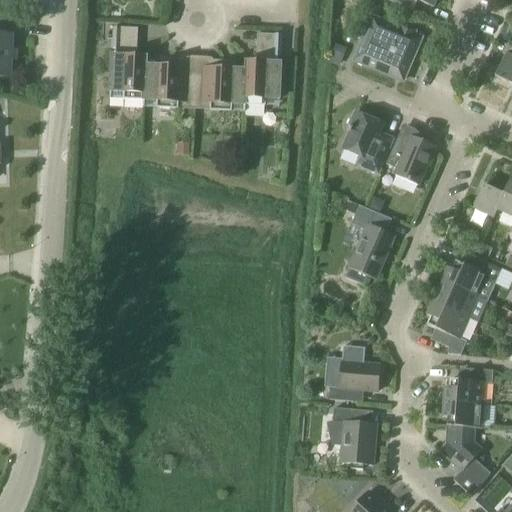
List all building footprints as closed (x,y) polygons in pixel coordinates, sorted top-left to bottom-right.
[(384,0),(405,9),(408,0),(415,0),(434,8),(437,0),(384,0)] [(401,31),(382,23),(374,43),(365,39),(355,61),(396,79),(406,53),(407,53),(409,54),(410,54),(411,53),(413,53),(415,52),(415,51),(416,50),(417,49),(421,40),(413,36),(415,33),(412,28),(407,26),(402,28),(401,31)] [(137,57),(138,29),(113,28),(112,49),(116,49),(116,56),(112,56),(110,99),(144,101),(146,58),(147,58),(137,57)] [(282,57),(283,36),(258,35),(256,63),(246,62),(246,63),(247,63),(245,106),(266,107),(267,99),(280,100),(281,64),(278,64),(278,57),(282,57)] [(0,77),(11,78),(13,37),(0,36),(0,77)] [(336,45),(331,57),(340,61),(345,49),(336,45)] [(511,85),(511,57),(506,54),(495,77),(511,85)] [(157,67),(147,66),(147,58),(146,58),(144,101),(157,102),(157,109),(178,110),(178,106),(194,106),(195,76),(180,76),(180,68),(170,67),(171,59),(157,58),(157,67)] [(236,71),(236,62),(223,61),(222,70),(212,69),(212,77),(195,76),(194,106),(210,107),(210,111),(232,112),(232,105),(245,106),(247,63),(246,63),(246,71),(236,71)] [(378,175),(393,141),(380,135),(384,126),(355,114),(347,132),(350,134),(343,151),(362,159),(359,166),(378,175)] [(435,148),(411,138),(407,146),(396,142),(386,165),(397,170),(395,176),(418,186),(427,167),(430,168),(433,159),(431,158),(435,148)] [(188,156),(189,144),(178,143),(176,155),(188,156)] [(511,218),(511,179),(503,195),(496,211),(497,211),(511,218)] [(496,211),(503,195),(484,186),(473,209),(494,219),(497,211),(496,211)] [(378,215),(382,207),(380,203),(372,199),(367,210),(375,214),(378,215)] [(368,278),(376,281),(395,237),(369,226),(375,214),(367,210),(360,207),(351,225),(365,231),(345,279),(364,287),(368,278)] [(468,251),(479,255),(483,246),(473,241),(468,251)] [(483,246),(479,255),(489,260),(493,250),(483,246)] [(474,258),(469,269),(456,263),(452,271),(448,269),(442,282),(488,303),(502,270),(474,258)] [(488,303),(442,282),(433,303),(469,319),(479,324),(488,303)] [(461,357),(467,343),(460,340),(469,319),(433,303),(427,317),(431,319),(428,327),(441,333),(436,343),(449,349),(448,355),(461,357)] [(511,338),(511,327),(506,325),(502,334),(511,338)] [(377,393),(379,366),(342,363),(340,389),(330,388),(329,401),(353,403),(354,391),(377,393)] [(492,385),(493,372),(465,370),(464,382),(450,381),(450,389),(445,389),(444,404),(484,406),(485,384),(492,385)] [(482,429),(484,406),(444,404),(443,418),(448,419),(447,427),(482,429)] [(373,467),(376,426),(372,426),(373,412),(334,409),(333,424),(344,424),(341,464),(351,465),(350,469),(363,470),(363,466),(373,467)] [(482,430),(482,429),(447,427),(446,444),(439,452),(461,472),(453,481),(471,497),(491,475),(474,460),(482,451),(474,444),(475,429),(482,430)] [(511,472),(511,458),(503,468),(510,474),(511,472)] [(389,511),(368,492),(350,511),(389,511)]
